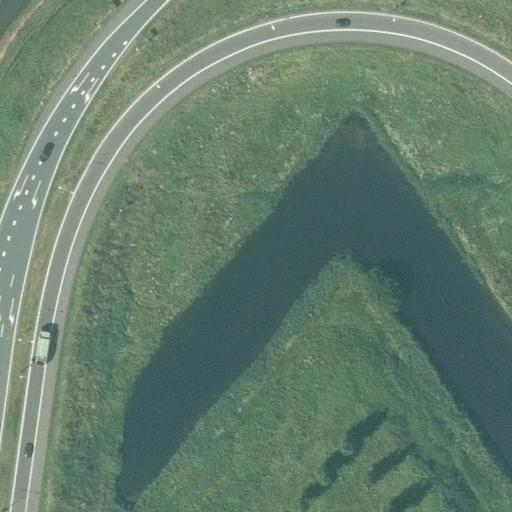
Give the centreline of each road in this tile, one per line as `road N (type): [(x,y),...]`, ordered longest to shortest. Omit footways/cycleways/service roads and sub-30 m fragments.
road 1 (motorway): [(17,511),(39,352),(69,225),(104,156),(149,99),(249,38),(321,23),(434,35),(511,75)]
road 2 (motorway): [(159,0),(85,82),(56,132),(0,305)]
